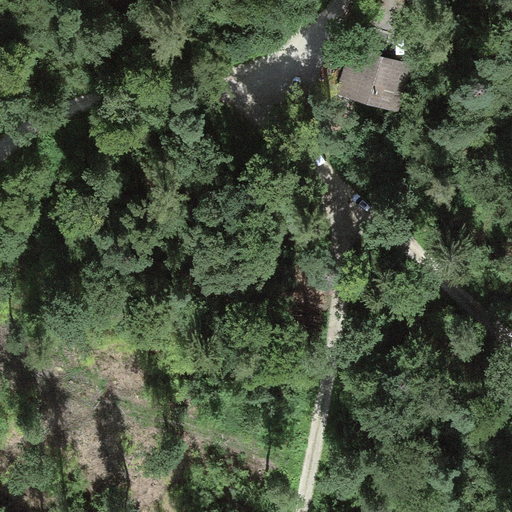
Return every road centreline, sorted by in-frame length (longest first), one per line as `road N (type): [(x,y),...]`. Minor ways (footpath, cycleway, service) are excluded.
road 1 (track): [(511,337),(232,78)]
road 2 (track): [(351,188),(297,511)]
road 3 (track): [(232,78),(109,100),(0,142)]
road 4 (track): [(336,0),(315,29),(232,78)]
